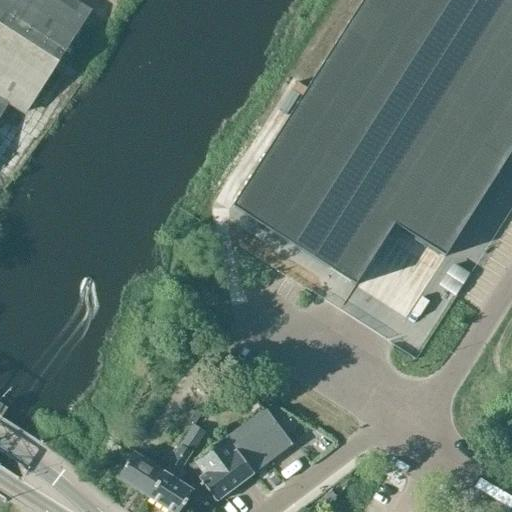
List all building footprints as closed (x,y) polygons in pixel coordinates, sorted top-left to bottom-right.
[(0,0),(0,115),(7,104),(21,112),(23,114),(87,12),(67,0),(0,0)] [(511,150),(511,0),(362,0),(231,207),(354,286),(393,225),(444,258),(511,150)] [(390,270),(369,295),(392,314),(413,288),(390,270)] [(188,490),(191,509),(210,494),(214,501),(249,474),(290,444),(262,407),(187,464),(200,481),(188,490)] [(163,474),(148,498),(170,511),(176,511),(182,503),(191,509),(188,490),(178,483),(186,471),(182,468),(205,432),(193,425),(168,463),(169,463),(162,474),(163,474)] [(117,478),(148,498),(163,474),(162,474),(132,454),(117,478)] [(330,491),(321,499),(327,505),(335,497),(330,491)]
